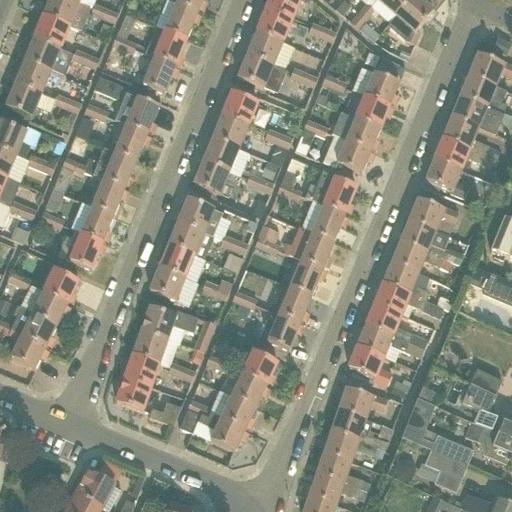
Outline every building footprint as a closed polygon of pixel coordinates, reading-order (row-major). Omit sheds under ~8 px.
[(51,0),(44,18),(79,33),(88,10),(79,7),(63,0),(51,0)] [(204,0),(164,0),(164,2),(177,7),(198,16),(204,0)] [(301,0),(300,0),(271,0),(266,13),(292,23),(301,0)] [(379,0),(377,2),(370,11),(374,14),(389,27),(396,20),(397,19),(412,0),(379,0)] [(411,33),(407,41),(406,45),(415,48),(420,36),(417,33),(434,14),(417,0),(412,0),(397,19),(396,20),(411,33)] [(336,13),(343,19),(352,10),(344,3),(336,13)] [(187,43),(198,16),(177,7),(166,34),(166,35),(187,43)] [(366,7),(358,16),(367,23),(374,14),(370,11),(366,7)] [(95,8),(91,17),(103,22),(106,13),(95,8)] [(118,18),(106,13),(103,22),(114,26),(118,18)] [(282,46),(292,23),(266,13),(257,36),(282,46)] [(367,23),(358,16),(350,26),(358,33),(365,25),(367,23)] [(75,44),(79,33),(44,18),(35,41),(74,57),(76,54),(77,54),(80,46),(75,44)] [(309,37),(320,41),(325,31),(314,26),(309,37)] [(112,31),(104,27),(98,40),(107,43),(112,31)] [(155,61),(155,62),(175,70),(187,43),(166,35),(166,34),(156,30),(146,57),(155,61)] [(325,31),(320,41),(331,46),(336,35),(325,31)] [(257,36),(247,59),(273,69),(282,46),(257,36)] [(113,48),(123,53),(126,44),(116,40),(113,48)] [(506,59),(511,46),(497,40),(492,53),(506,59)] [(65,81),(72,63),(74,58),(74,57),(35,41),(25,64),(51,74),(61,78),(61,79),(65,81)] [(134,57),(137,48),(126,44),(123,53),(134,57)] [(398,60),(408,64),(411,56),(401,52),(398,60)] [(87,58),(81,56),(77,54),(76,54),(74,57),(74,58),(72,63),(84,67),(87,58)] [(99,63),(87,58),(84,67),(95,72),(99,63)] [(511,81),(511,69),(504,66),(504,68),(478,58),(469,79),(496,90),(501,77),(511,81)] [(247,59),(238,81),(263,92),(264,91),(273,69),(247,59)] [(381,60),(374,76),(393,84),(400,69),(381,60)] [(143,89),(164,98),(175,70),(155,62),(143,89)] [(42,97),(51,74),(25,64),(16,86),(42,97)] [(302,86),(306,75),(294,71),(290,81),(302,86)] [(306,75),(302,86),(313,91),(318,80),(306,75)] [(374,76),(365,99),(390,109),(399,86),(393,84),(374,76)] [(323,88),(333,92),(337,82),(327,77),(323,88)] [(507,108),(502,106),(507,94),(496,90),(469,79),(461,99),(504,117),(507,108)] [(94,94),(117,103),(122,90),(100,81),(94,94)] [(347,86),(337,82),(333,92),(343,96),(347,86)] [(53,107),(55,103),(42,97),(16,86),(6,110),(32,121),(36,109),(50,116),(53,107)] [(257,106),(232,96),(222,119),(248,130),(257,106)] [(55,103),(53,107),(66,112),(70,102),(59,97),(56,103),(55,103)] [(326,109),(329,102),(330,101),(319,97),(316,105),(326,109)] [(148,138),(158,112),(159,110),(127,98),(124,105),(116,125),(126,129),(148,138)] [(365,99),(355,122),(380,132),(390,109),(365,99)] [(479,132),(495,138),(500,126),(511,130),(511,120),(504,117),(461,99),(452,121),(479,132)] [(66,112),(71,115),(77,117),(82,106),(70,102),(66,112)] [(336,114),(339,106),(329,102),(326,109),(336,114)] [(95,121),(99,111),(89,107),(85,117),(95,121)] [(99,111),(95,121),(105,125),(109,115),(99,111)] [(77,117),(71,115),(61,139),(67,141),(77,117)] [(222,119),(213,142),(238,153),(248,130),(222,119)] [(24,135),(26,130),(2,121),(1,125),(24,135)] [(78,139),(88,142),(92,123),(82,121),(78,139)] [(490,151),(489,151),(474,145),(479,132),(452,121),(443,142),(486,160),(490,151)] [(380,132),(355,122),(346,145),(371,155),(380,132)] [(304,133),(311,136),(314,137),(318,127),(308,123),(304,133)] [(26,130),(24,135),(1,125),(0,125),(0,124),(0,151),(16,159),(25,162),(31,150),(34,152),(41,136),(26,130)] [(318,127),(314,137),(325,141),(329,131),(318,127)] [(126,129),(115,156),(136,165),(148,138),(126,129)] [(276,147),(280,137),(269,132),(265,143),(276,147)] [(280,137),(276,147),(288,152),(292,142),(280,137)] [(361,178),(371,155),(346,145),(334,140),(325,163),(361,178)] [(238,153),(213,142),(204,164),(229,175),(238,153)] [(466,162),(482,168),(492,173),(495,164),(486,160),(443,142),(435,163),(461,174),(466,162)] [(497,163),(501,155),(490,150),(490,151),(487,159),(497,163)] [(0,178),(7,181),(16,159),(0,151),(0,178)] [(125,191),(136,165),(115,156),(104,152),(99,165),(89,161),(87,169),(77,165),(72,175),(84,180),(86,175),(104,183),(125,191)] [(28,169),(40,173),(44,162),(32,158),(28,169)] [(63,171),(72,175),(77,165),(67,161),(63,171)] [(56,167),(44,162),(40,173),(52,178),(56,167)] [(435,163),(426,184),(451,195),(451,196),(465,202),(469,193),(456,188),(461,174),(435,163)] [(204,164),(194,188),(219,198),(229,175),(204,164)] [(267,164),(261,179),(272,183),(278,169),(267,164)] [(291,192),(288,201),(298,205),(303,194),(293,190),(297,179),(287,174),(281,187),(291,192)] [(313,205),(323,209),(345,218),(356,191),(334,182),(335,180),(323,175),(311,204),(313,205)] [(247,188),(258,192),(262,182),(251,178),(247,188)] [(274,186),(262,182),(258,192),(270,197),(274,186)] [(114,219),(125,191),(104,183),(93,210),(114,219)] [(278,196),(288,201),(291,192),(281,187),(278,196)] [(205,236),(214,240),(223,217),(188,202),(178,225),(205,236)] [(450,240),(455,228),(459,217),(445,212),(445,214),(418,203),(410,223),(450,240)] [(0,231),(3,233),(10,214),(21,219),(25,209),(13,204),(11,209),(0,205),(0,231)] [(345,218),(323,209),(313,205),(302,232),(312,236),(334,245),(345,218)] [(33,224),(37,214),(25,209),(21,219),(33,224)] [(114,219),(93,210),(82,237),(81,238),(103,246),(114,219)] [(51,229),(54,219),(44,215),(40,225),(51,229)] [(65,223),(54,219),(51,229),(61,233),(65,223)] [(511,225),(504,222),(491,255),(511,264),(511,225)] [(463,260),(445,252),(450,240),(410,223),(401,245),(452,266),(459,269),(463,260)] [(253,237),(257,227),(250,224),(246,234),(253,237)] [(169,248),(195,259),(205,236),(178,225),(169,248)] [(255,250),(266,254),(269,245),(275,248),(275,247),(280,235),(263,229),(255,250)] [(301,264),(300,264),(301,264),(322,273),(334,245),(312,236),(302,232),(299,231),(292,249),(288,247),(284,257),(301,264)] [(81,238),(69,265),(91,274),(103,246),(81,238)] [(221,248),(233,253),(237,242),(225,238),(221,248)] [(249,247),(237,242),(233,253),(245,258),(249,247)] [(280,249),(275,247),(275,248),(269,245),(266,254),(276,258),(280,249)] [(431,282),(435,269),(449,274),(452,266),(401,245),(392,266),(431,282)] [(160,271),(186,281),(195,259),(169,248),(160,271)] [(300,264),(290,291),(311,300),(322,273),(301,264),(300,264)] [(429,296),(426,294),(431,282),(392,266),(384,287),(426,304),(429,296)] [(160,271),(150,294),(176,305),(186,281),(160,271)] [(68,307),(79,285),(55,273),(44,296),(68,307)] [(257,292),(262,278),(248,273),(243,287),(257,292)] [(8,285),(18,289),(22,279),(12,275),(8,285)] [(22,279),(18,289),(28,293),(30,289),(33,283),(22,279)] [(511,287),(490,279),(483,297),(511,308),(511,287)] [(219,289),(218,288),(213,299),(225,304),(233,287),(222,283),(219,289)] [(213,299),(218,288),(207,284),(202,295),(213,299)] [(444,312),(425,304),(426,304),(384,287),(375,307),(403,319),(408,307),(440,321),(444,312)] [(311,300),(290,291),(278,318),(300,327),(311,300)] [(243,309),(247,298),(237,294),(233,305),(243,309)] [(43,295),(32,317),(57,330),(68,307),(44,296),(43,295)] [(454,303),(437,296),(432,306),(450,313),(454,303)] [(247,298),(243,309),(254,313),(258,302),(247,298)] [(0,317),(6,320),(11,307),(0,302),(0,317)] [(412,338),(417,325),(403,319),(375,307),(367,328),(424,352),(427,344),(412,338)] [(20,311),(19,310),(17,310),(13,319),(17,321),(13,329),(11,334),(23,340),(46,351),(57,330),(32,317),(20,311)] [(168,343),(173,330),(193,337),(198,322),(178,315),(176,320),(150,311),(142,334),(168,343)] [(267,345),(289,354),(300,327),(278,318),(267,345)] [(0,332),(0,334),(9,338),(11,334),(13,329),(3,324),(0,332)] [(420,361),(424,352),(367,328),(357,351),(384,362),(385,361),(390,349),(420,361)] [(168,344),(168,343),(142,334),(133,358),(160,367),(170,370),(171,371),(173,366),(172,365),(178,347),(168,344)] [(199,338),(194,352),(204,356),(206,357),(211,343),(199,338)] [(23,340),(11,363),(35,374),(46,351),(23,340)] [(357,351),(349,372),(373,382),(373,384),(386,389),(388,390),(393,377),(398,366),(385,361),(384,362),(357,351)] [(204,356),(194,352),(194,354),(195,354),(190,366),(199,369),(204,356)] [(278,366),(254,355),(243,376),(267,388),(278,366)] [(133,358),(125,382),(151,391),(160,367),(133,358)] [(216,372),(221,362),(210,358),(206,368),(216,372)] [(441,372),(447,369),(444,361),(438,363),(441,372)] [(221,362),(216,372),(226,376),(231,366),(221,362)] [(180,381),(185,371),(173,366),(171,371),(170,370),(168,375),(180,381)] [(410,390),(415,379),(414,378),(416,374),(403,368),(401,373),(400,372),(395,383),(396,384),(410,390)] [(185,371),(180,381),(191,385),(196,375),(185,371)] [(267,388),(243,376),(243,377),(233,373),(223,395),(232,399),(233,398),(257,409),(267,388)] [(471,387),(496,398),(502,384),(477,374),(471,387)] [(116,406),(143,415),(151,391),(125,382),(116,406)] [(390,395),(404,401),(410,390),(396,384),(390,395)] [(511,425),(504,423),(488,416),(496,398),(471,387),(463,405),(481,413),(475,428),(480,430),(498,438),(511,443),(511,425)] [(439,406),(430,402),(433,394),(423,390),(418,402),(436,410),(437,410),(439,406)] [(372,401),(347,392),(339,414),(366,423),(370,411),(384,416),(388,405),(372,400),(372,401)] [(245,433),(257,409),(233,398),(232,399),(223,395),(220,394),(212,412),(210,417),(222,421),(222,422),(245,433)] [(431,422),(436,410),(418,402),(413,415),(431,422)] [(207,422),(210,417),(212,412),(192,403),(187,413),(201,419),(207,422)] [(149,421),(173,430),(180,411),(166,406),(163,415),(152,412),(149,421)] [(193,437),(198,426),(201,419),(187,413),(180,432),(193,437)] [(393,433),(381,429),(377,442),(368,438),(372,425),(366,423),(339,414),(332,435),(377,451),(384,454),(384,453),(385,453),(388,444),(389,444),(392,440),(393,437),(393,433)] [(201,419),(198,426),(216,434),(211,445),(234,456),(245,433),(210,417),(207,422),(201,419)] [(480,430),(474,445),(479,447),(483,457),(483,459),(506,468),(508,465),(511,466),(511,443),(498,438),(480,430)] [(374,458),(377,451),(332,435),(324,457),(351,466),(355,454),(371,460),(374,461),(374,458)] [(468,469),(473,456),(474,455),(438,439),(432,453),(468,469)] [(382,461),(384,454),(377,451),(374,458),(382,461)] [(462,484),(468,469),(432,453),(425,469),(440,475),(435,487),(457,497),(462,484)] [(363,482),(362,485),(346,480),(351,466),(324,457),(317,479),(368,496),(371,485),(363,482)] [(413,480),(416,474),(414,466),(406,462),(398,466),(395,473),(397,481),(405,485),(413,480)] [(114,489),(88,475),(76,497),(102,511),(114,489)] [(340,497),(356,503),(364,506),(368,496),(317,479),(309,500),(335,509),(340,497)] [(102,511),(76,497),(67,511),(102,511)] [(511,511),(511,509),(494,502),(491,509),(468,499),(462,511),(511,511)] [(305,511),(334,511),(335,509),(309,500),(305,511)] [(460,511),(433,500),(428,511),(460,511)]
